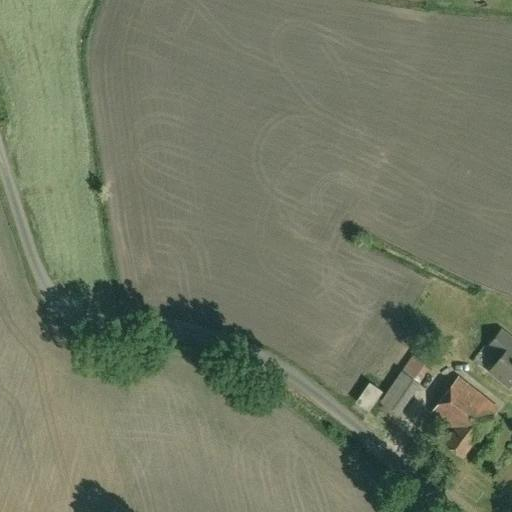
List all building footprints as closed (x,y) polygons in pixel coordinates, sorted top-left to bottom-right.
[(509,382),(511,384),(511,337),(502,330),(490,345),(503,355),(490,371),(507,384),(509,382)] [(380,369),(400,385),(410,372),(419,380),(436,358),(416,343),(400,364),(390,356),(380,369)] [(393,408),(410,416),(426,383),(409,375),(393,408)] [(454,430),(444,442),(463,456),(499,408),(458,377),(431,412),(454,430)] [(370,384),(358,402),(370,410),(383,392),(370,384)]
